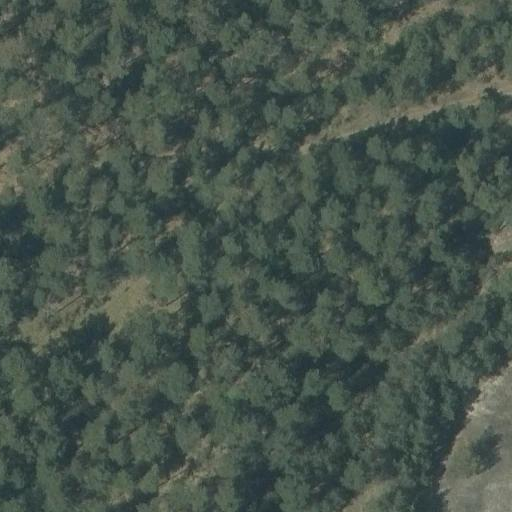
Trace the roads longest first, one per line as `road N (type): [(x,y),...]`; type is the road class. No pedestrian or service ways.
road 1 (track): [(0,199),(70,196),(209,169),(284,171),(340,140),(511,94)]
road 2 (track): [(417,511),(450,424),(511,357)]
